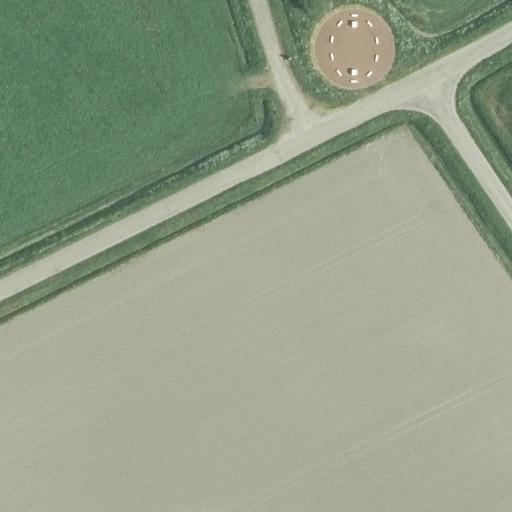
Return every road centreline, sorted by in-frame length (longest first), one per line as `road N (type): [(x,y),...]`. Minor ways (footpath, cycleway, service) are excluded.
road 1 (unclassified): [(0,292),(310,139)]
road 2 (unclassified): [(511,214),(421,80)]
road 3 (unclassified): [(310,139),(257,0)]
road 4 (unclassified): [(310,139),(421,80)]
